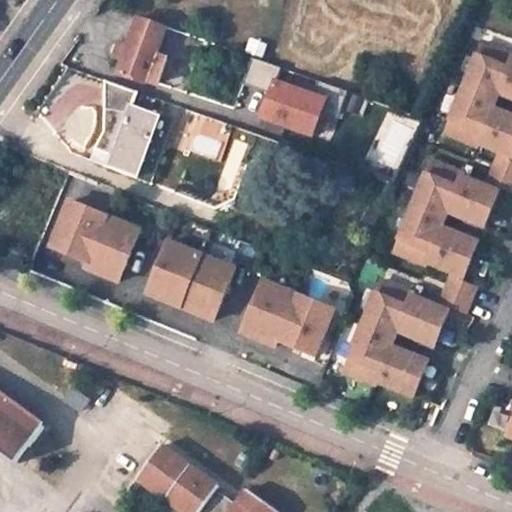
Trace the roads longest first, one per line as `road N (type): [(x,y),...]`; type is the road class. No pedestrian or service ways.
road 1 (residential): [(0,291),(437,472)]
road 2 (residential): [(511,302),(437,472)]
